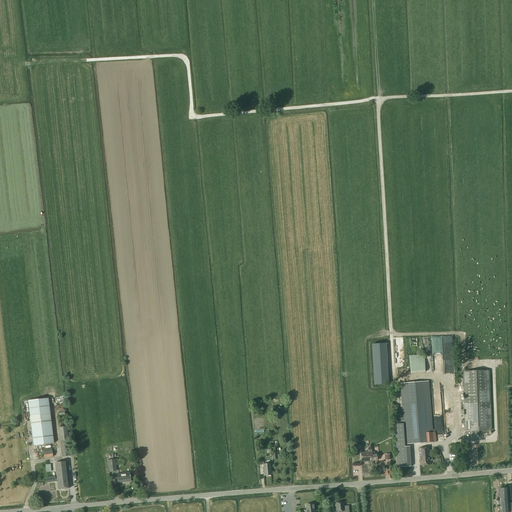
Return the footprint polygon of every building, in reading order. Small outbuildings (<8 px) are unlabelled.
[(431,337),(433,372),(443,372),(442,336),(431,337)] [(384,344),(372,344),(373,384),(386,383),(384,344)] [(409,356),(411,373),(425,372),(424,355),(409,356)] [(490,431),(488,371),(464,372),(465,417),(464,417),(465,435),(480,434),(480,431),(490,431)] [(395,424),(397,467),(411,467),(410,446),(407,447),(407,444),(433,442),(433,432),(432,432),(429,381),(400,383),(403,423),(395,424)] [(29,400),(31,415),(34,445),(54,443),(49,398),(29,400)] [(70,456),(69,442),(67,426),(59,427),(62,456),(70,456)] [(53,457),(52,448),(43,450),(44,458),(53,457)] [(429,448),(419,448),(420,465),(430,465),(429,448)] [(361,453),(361,461),(377,461),(377,454),(374,454),(374,452),(372,452),(372,450),(368,450),(368,452),(365,452),(365,453),(361,453)] [(115,459),(108,460),(109,472),(117,471),(115,459)] [(69,488),(66,461),(55,463),(57,478),(55,479),(55,476),(46,477),(47,483),(57,481),(58,490),(69,488)] [(271,464),(263,464),(264,476),(271,475),(271,465),(272,465),(271,464)] [(130,472),(117,474),(118,483),(124,482),(124,481),(130,481),(130,472)] [(508,511),(507,488),(499,489),(500,511),(508,511)] [(349,511),(349,506),(345,506),(345,507),(344,507),(343,502),(336,503),(337,511),(340,511),(339,511),(349,511)]
